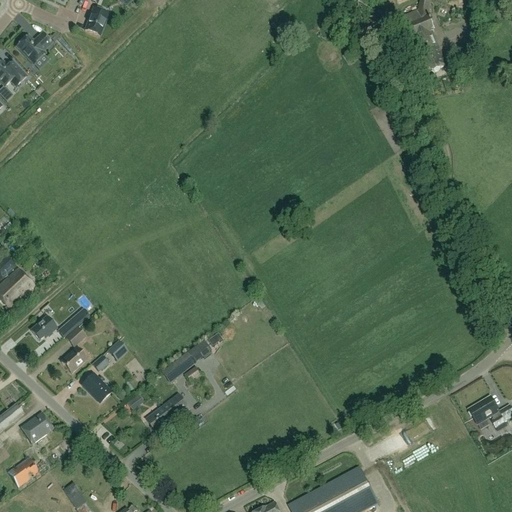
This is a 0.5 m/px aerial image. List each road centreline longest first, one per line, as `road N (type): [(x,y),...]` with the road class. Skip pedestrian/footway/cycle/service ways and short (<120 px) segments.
road 1 (tertiary): [(221,511),(475,373),(506,344)]
road 2 (unclassified): [(170,511),(0,353)]
